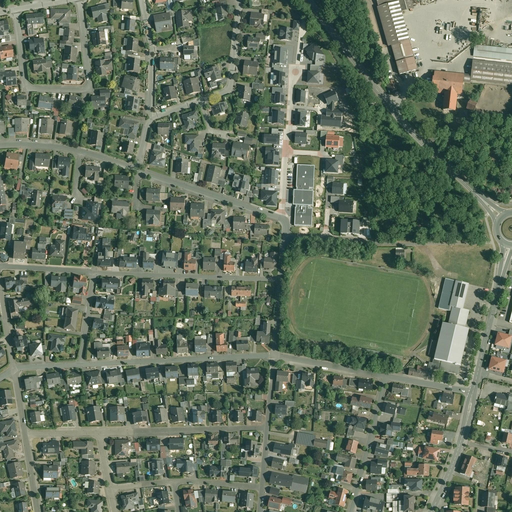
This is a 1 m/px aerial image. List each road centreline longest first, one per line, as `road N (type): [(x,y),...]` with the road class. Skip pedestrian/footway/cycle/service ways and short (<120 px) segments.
road 1 (secondary): [(309,0),(403,121),(500,217)]
road 2 (residential): [(14,9),(25,83),(84,90),(90,83),(79,0)]
road 3 (residential): [(80,364),(273,355)]
road 4 (residential): [(280,279),(94,273)]
road 5 (residential): [(99,433),(267,428)]
road 6 (residential): [(137,170),(281,218)]
road 7 (residential): [(350,511),(385,376)]
road 8 (residential): [(201,101),(231,84),(238,0)]
